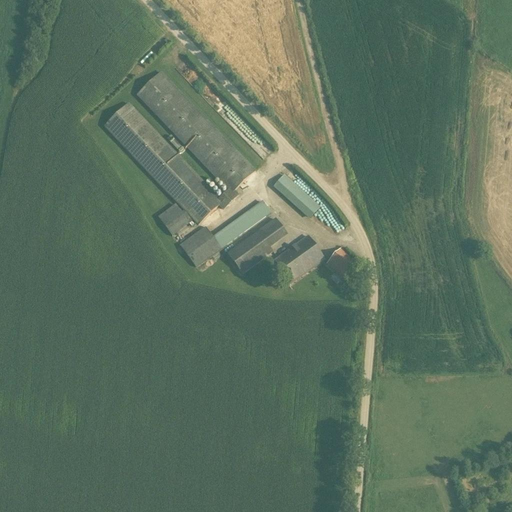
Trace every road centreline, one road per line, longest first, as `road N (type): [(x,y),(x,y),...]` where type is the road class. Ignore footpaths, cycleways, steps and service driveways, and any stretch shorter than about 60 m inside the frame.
road 1 (unclassified): [(356,511),(373,300),(366,244),(354,218),(144,0)]
road 2 (track): [(297,0),(354,218)]
